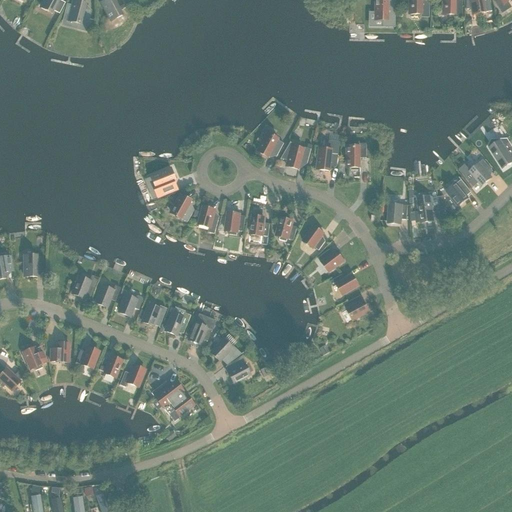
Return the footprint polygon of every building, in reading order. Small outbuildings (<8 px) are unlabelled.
[(59,14),(65,3),(59,0),(58,0),(44,0),(40,8),(52,14),(53,11),(59,14)] [(118,8),(113,0),(107,0),(101,3),(111,22),(122,16),(120,11),(125,8),(123,5),(118,8)] [(388,0),(375,0),(376,7),(374,7),(374,14),(376,14),(376,21),(386,21),(386,19),(394,19),(395,17),(395,1),(389,1),(388,0)] [(422,17),(429,17),(429,2),(422,2),(422,0),(409,0),(410,15),(422,15),(422,17)] [(462,18),(462,2),(456,2),(456,0),(443,0),(443,15),(456,15),(455,18),(462,18)] [(470,0),(466,1),(466,10),(472,9),(473,15),(486,13),(485,12),(492,11),(489,0),(470,0)] [(84,10),(85,5),(73,2),(72,7),(67,6),(62,25),(85,31),(87,23),(90,11),(84,10)] [(277,156),(283,144),(278,141),(279,138),(267,131),(256,151),(269,157),(277,156)] [(503,168),(511,162),(511,146),(507,139),(491,140),(488,146),(503,168)] [(298,149),(298,148),(291,142),(292,142),(291,141),(280,160),(281,160),(288,162),(287,167),(299,170),(301,162),(307,164),(311,150),(304,148),(304,150),(298,149)] [(337,166),(339,143),(329,142),(328,148),(319,147),(316,169),(331,171),(337,166)] [(366,158),(366,143),(360,143),(360,144),(347,144),(347,167),(361,167),(361,158),(366,158)] [(482,186),(493,177),(491,175),(492,169),(484,159),(470,170),(465,164),(459,169),(473,187),(478,182),(482,186)] [(178,189),(175,180),(177,180),(171,167),(150,175),(155,187),(153,187),(158,198),(178,189)] [(458,206),(467,199),(469,191),(460,181),(446,192),(458,206)] [(187,223),(194,211),(189,208),(192,202),(181,196),(171,214),(187,223)] [(432,222),(431,213),(439,212),(436,197),(418,199),(419,212),(415,212),(416,222),(421,222),(421,223),(432,222)] [(401,206),(390,206),(388,224),(400,225),(400,220),(406,220),(407,206),(401,206)] [(214,234),(219,217),(215,214),(216,211),(203,208),(199,225),(210,228),(208,232),(214,234)] [(243,232),(245,217),(239,216),(239,215),(228,214),(225,232),(237,233),(237,231),(243,232)] [(268,237),(269,224),(263,224),(264,218),(253,217),(250,235),(262,236),(268,237)] [(293,241),(297,228),(291,226),(292,222),(281,219),(276,237),(280,238),(279,241),(286,243),(287,240),(293,241)] [(318,251),(325,242),(320,239),(323,234),(314,227),(303,242),(312,249),(313,247),(318,251)] [(333,255),(329,250),(317,259),(322,264),(329,272),(343,261),(336,252),(333,255)] [(6,258),(5,254),(0,254),(0,279),(6,279),(5,273),(11,272),(9,257),(6,258)] [(37,258),(37,257),(24,257),(24,277),(37,277),(37,272),(43,272),(43,258),(37,258)] [(345,280),(342,275),(330,282),(333,288),(337,286),(342,295),(358,286),(352,276),(345,280)] [(89,282),(79,278),(72,295),(82,299),(85,293),(91,295),(97,281),(90,279),(89,282)] [(115,302),(120,289),(114,286),(112,291),(102,287),(95,304),(106,308),(109,300),(115,302)] [(134,300),(125,296),(118,313),(129,317),(133,309),(138,311),(143,301),(142,298),(137,297),(135,298),(134,300)] [(352,321),(368,312),(360,297),(344,305),(352,321)] [(158,310),(148,306),(142,322),(152,327),(155,320),(161,323),(166,309),(160,307),(158,310)] [(185,330),(190,316),(184,314),(182,317),(176,315),(175,316),(172,315),(165,332),(175,336),(179,327),(185,330)] [(205,328),(195,324),(188,341),(199,345),(201,340),(207,342),(212,329),(206,326),(205,328)] [(231,348),(223,340),(210,354),(219,362),(223,357),(228,362),(237,351),(232,347),(231,348)] [(49,362),(69,363),(70,343),(57,342),(57,348),(49,348),(49,362)] [(36,348),(35,346),(21,352),(29,371),(34,369),(35,371),(42,368),(41,366),(46,363),(39,346),(36,348)] [(92,369),(100,351),(87,346),(84,352),(80,350),(75,363),(92,369)] [(115,379),(122,360),(110,355),(105,368),(100,366),(99,370),(103,371),(102,373),(115,379)] [(233,384),(249,375),(244,365),(246,364),(243,358),(228,365),(232,372),(228,374),(233,384)] [(139,389),(147,369),(133,363),(129,374),(125,372),(119,385),(125,388),(127,384),(139,389)] [(13,377),(6,370),(0,376),(0,380),(11,391),(19,383),(18,381),(22,377),(17,372),(13,377)] [(168,385),(166,382),(151,394),(155,399),(151,402),(157,410),(161,407),(162,408),(174,421),(194,405),(187,396),(185,398),(181,392),(183,390),(175,380),(168,385)] [(169,442),(176,436),(172,431),(164,436),(169,442)] [(39,493),(41,487),(34,485),(32,491),(39,493)] [(85,487),(85,495),(94,495),(93,487),(85,487)] [(33,511),(44,511),(41,494),(31,496),(33,511)] [(53,511),(64,511),(61,497),(51,499),(53,511)] [(74,497),(74,511),(84,511),(84,497),(74,497)] [(111,511),(107,497),(101,499),(104,511),(111,511)]
